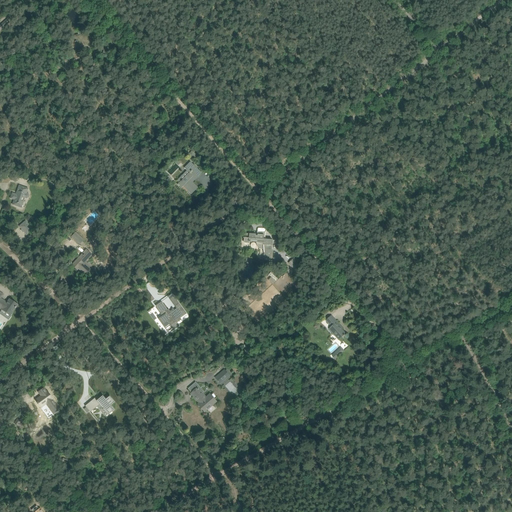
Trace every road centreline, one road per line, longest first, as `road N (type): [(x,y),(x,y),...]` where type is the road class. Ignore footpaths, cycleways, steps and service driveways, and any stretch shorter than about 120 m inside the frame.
road 1 (track): [(511,305),(154,511)]
road 2 (track): [(258,189),(498,0)]
road 3 (residential): [(258,189),(90,0)]
road 4 (residential): [(406,366),(258,189)]
road 5 (residential): [(77,320),(258,189)]
road 6 (unknown): [(331,277),(448,198),(511,170)]
road 7 (residential): [(217,476),(77,320)]
road 8 (unknown): [(420,359),(446,406),(487,403),(511,441)]
